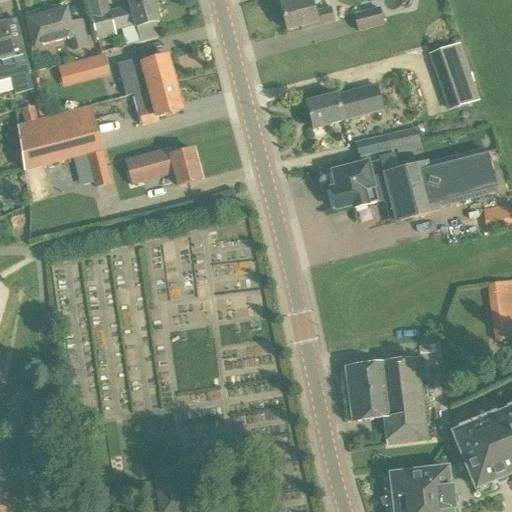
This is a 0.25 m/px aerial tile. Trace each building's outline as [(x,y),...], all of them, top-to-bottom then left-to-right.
[(160,38),(156,23),(158,22),(152,0),(128,0),(130,7),(91,17),(98,41),(116,36),(115,32),(129,28),(134,45),(160,38)] [(314,11),(311,0),(299,0),(280,5),(287,31),(300,28),(301,32),(335,23),(331,7),(314,11)] [(357,32),(384,25),(379,7),(353,14),(357,32)] [(70,23),(66,8),(26,19),(34,48),(69,39),(72,52),(90,47),(83,19),(70,23)] [(5,24),(0,25),(0,79),(5,78),(10,77),(14,94),(33,89),(29,72),(30,72),(21,34),(9,37),(5,24)] [(437,73),(466,63),(460,45),(430,55),(437,73)] [(60,83),(71,81),(107,71),(103,55),(56,67),(60,83)] [(125,97),(175,84),(167,57),(143,63),(142,59),(117,64),(125,97)] [(478,99),(472,81),(443,91),(449,109),(478,99)] [(175,84),(125,97),(125,98),(134,96),(142,127),(159,123),(157,117),(182,111),(175,84)] [(360,110),(355,91),(337,95),(306,103),(313,129),(344,121),(342,114),(360,110)] [(25,123),(37,120),(32,98),(19,101),(25,123)] [(24,173),(80,158),(102,152),(94,119),(93,119),(90,106),(37,120),(25,123),(17,125),(19,139),(17,139),(24,173)] [(397,154),(421,148),(420,144),(422,144),(418,127),(354,143),(358,158),(396,149),(397,154)] [(176,154),(173,147),(125,161),(132,187),(175,175),(178,186),(201,180),(192,150),(176,154)] [(102,152),(80,158),(88,185),(93,183),(95,188),(111,184),(103,152),(102,152)] [(487,153),(429,168),(428,162),(382,173),(382,175),(372,177),(368,163),(331,172),(335,188),(331,189),(336,211),(352,207),(353,209),(368,205),(368,204),(388,199),(395,224),(441,212),(440,208),(498,193),(487,153)] [(485,231),(511,227),(511,205),(483,209),(485,231)] [(494,341),(511,339),(511,281),(487,284),(494,341)] [(429,442),(418,358),(382,362),(382,363),(345,368),(352,423),(383,419),(386,447),(429,442)] [(511,407),(453,432),(475,487),(511,472),(511,407)] [(159,511),(184,511),(177,466),(153,470),(159,511)] [(447,469),(391,476),(395,511),(452,511),(452,509),(454,509),(451,490),(450,490),(447,469)]
